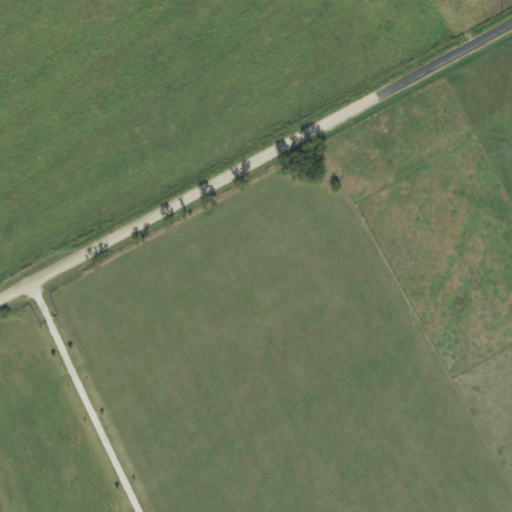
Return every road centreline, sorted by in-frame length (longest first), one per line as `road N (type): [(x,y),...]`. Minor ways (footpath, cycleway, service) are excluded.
road 1 (residential): [(511,24),(0,297)]
road 2 (residential): [(29,282),(136,511)]
